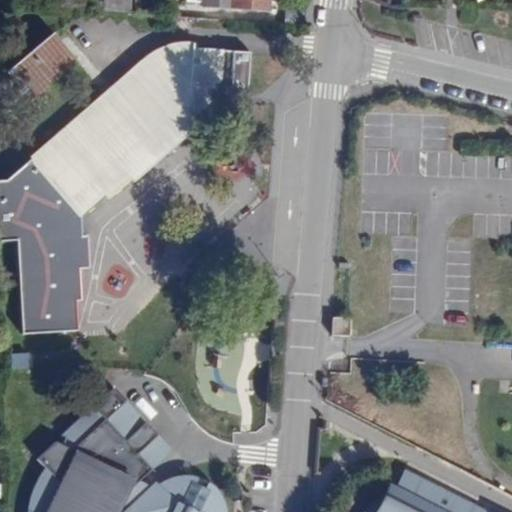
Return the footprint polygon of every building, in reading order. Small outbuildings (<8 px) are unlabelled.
[(101,0),(102,11),(127,13),(127,0),(101,0)] [(267,11),(267,0),(229,0),(229,9),(267,11)] [(73,59),(105,95),(113,88),(66,34),(58,41),(73,59)] [(29,98),(73,59),(58,41),(53,35),(9,75),(29,98)] [(113,88),(105,95),(11,180),(10,184),(39,217),(62,197),(80,217),(102,198),(106,200),(129,180),(132,182),(166,153),(160,146),(189,121),(195,127),(199,124),(205,124),(207,92),(220,92),(223,51),(192,48),(192,44),(174,45),(154,53),(113,88)] [(160,146),(166,153),(195,127),(189,121),(160,146)] [(38,250),(38,234),(11,233),(10,249),(38,250)] [(333,318),(332,336),(349,336),(349,319),(333,318)] [(96,363),(99,329),(42,325),(40,359),(96,363)] [(222,511),(220,502),(213,489),(204,481),(201,486),(190,482),(193,476),(183,474),(173,475),(163,478),(154,484),(150,481),(144,486),(135,480),(165,450),(108,388),(57,435),(64,440),(61,447),(50,441),(33,458),(39,466),(27,490),(22,510),(21,511),(222,511)] [(468,511),(397,477),(377,511),(468,511)]
